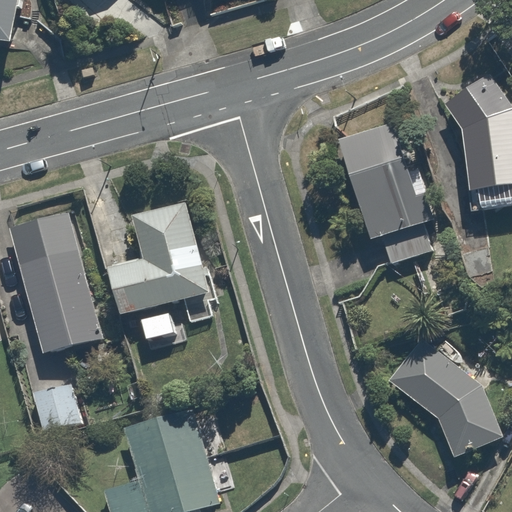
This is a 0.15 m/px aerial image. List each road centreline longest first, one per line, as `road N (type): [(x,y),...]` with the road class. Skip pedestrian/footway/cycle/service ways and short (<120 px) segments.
road 1 (residential): [(228,92),(310,375),(362,477)]
road 2 (tertiary): [(0,155),(228,92)]
road 3 (tertiary): [(228,92),(305,70),(434,0)]
